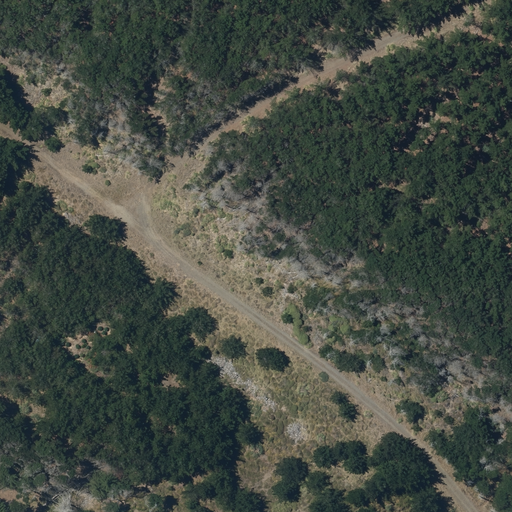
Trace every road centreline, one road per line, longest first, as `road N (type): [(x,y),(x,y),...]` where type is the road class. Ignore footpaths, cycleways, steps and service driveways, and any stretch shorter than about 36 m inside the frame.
road 1 (track): [(0,134),(455,511)]
road 2 (track): [(117,231),(326,88),(511,10)]
